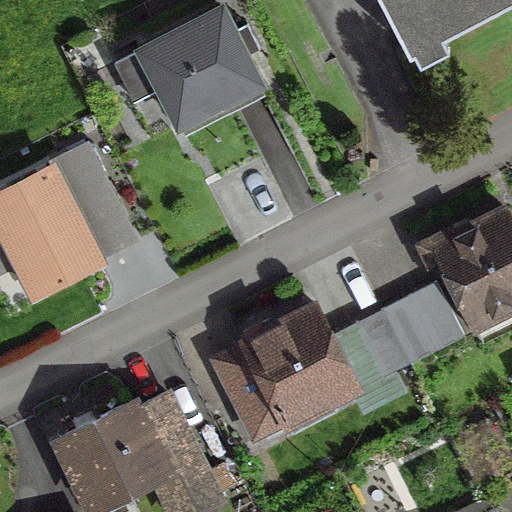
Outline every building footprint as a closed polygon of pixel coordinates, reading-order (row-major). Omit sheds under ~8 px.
[(378,0),(406,54),(509,0),(378,0)] [(137,50),(175,125),(255,83),(217,9),(137,50)] [(63,180),(0,211),(0,229),(29,285),(99,250),(81,215),(93,209),(85,194),(73,199),(63,180)] [(449,227),(414,244),(425,265),(435,260),(467,324),(511,301),(511,228),(504,212),(454,237),(449,227)] [(432,281),(378,309),(405,362),(460,335),(432,281)] [(353,383),(328,335),(314,308),(263,334),(258,324),(239,333),(244,344),(213,359),(252,434),(353,383)] [(378,309),(328,335),(353,383),(355,388),(405,362),(378,309)] [(153,478),(169,511),(196,511),(217,502),(162,393),(131,409),(127,401),(55,438),(69,465),(58,471),(70,495),(81,490),(91,510),(153,478)]
